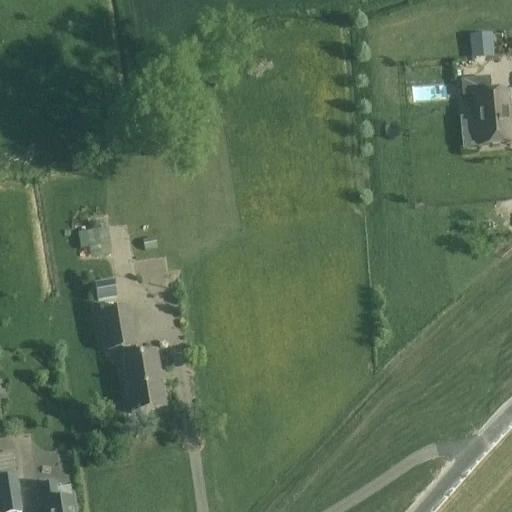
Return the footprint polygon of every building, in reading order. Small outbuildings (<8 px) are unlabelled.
[(489,80),(460,83),(462,99),(473,98),(478,149),(511,145),(511,136),(508,94),(490,95),(489,80)] [(107,230),(85,234),(89,258),(111,254),(107,230)] [(110,282),(90,288),(95,306),(115,300),(110,282)] [(100,313),(101,321),(107,355),(122,353),(123,361),(132,416),(165,411),(160,384),(165,383),(164,375),(159,375),(155,355),(137,358),(135,351),(137,350),(129,309),(100,313)] [(0,511),(21,511),(17,478),(16,478),(12,454),(0,455),(0,511)] [(45,511),(74,511),(73,501),(71,501),(70,489),(57,491),(56,486),(37,489),(40,507),(44,507),(45,511)]
